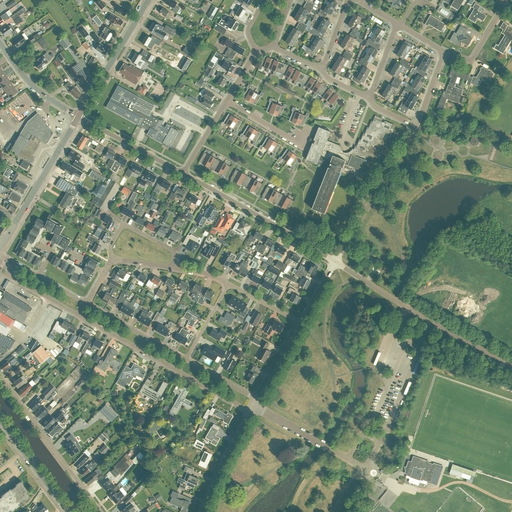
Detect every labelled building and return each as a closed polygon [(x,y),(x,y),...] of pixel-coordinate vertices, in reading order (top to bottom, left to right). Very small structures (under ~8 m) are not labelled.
[(9,9),(16,4),(13,0),(6,5),(9,9)] [(97,0),(95,2),(102,10),(106,7),(100,0),(97,0)] [(309,1),(310,0),(304,0),(307,2),(305,5),(312,9),(315,5),(309,1)] [(329,2),(327,5),(334,9),(338,4),(334,1),(334,0),(326,0),(329,2)] [(402,0),(388,0),(393,3),(392,5),(397,9),(402,0)] [(461,5),(464,0),(440,0),(441,0),(454,0),(451,6),(458,10),(461,5)] [(19,10),(23,7),(20,2),(15,6),(19,10)] [(125,16),(128,11),(115,3),(113,7),(117,9),(116,11),(118,12),(118,13),(120,14),(125,16)] [(484,20),(486,16),(478,11),(480,6),(475,3),(472,8),(474,9),(468,19),(475,23),(479,17),(484,20)] [(316,11),(312,9),(305,5),(303,9),(301,8),(298,13),(305,17),(308,13),(310,14),(311,12),(314,14),(314,13),(315,13),(316,11)] [(320,12),(319,12),(326,16),(327,13),(331,15),(334,9),(327,5),(324,11),(321,10),(318,9),(317,11),(320,12)] [(11,16),(13,19),(27,9),(26,6),(16,13),(11,16)] [(218,9),(213,6),(208,14),(214,17),(218,9)] [(447,16),(449,11),(439,7),(437,12),(447,16)] [(169,18),(172,14),(169,12),(163,8),(160,13),(166,17),(166,16),(169,18)] [(225,12),(235,18),(236,15),(242,19),(246,11),(240,8),(237,13),(232,11),(231,12),(226,9),(225,12)] [(324,19),(326,16),(319,12),(318,15),(324,19),(320,24),(327,28),(331,23),(324,19)] [(364,20),(366,17),(358,12),(357,15),(355,14),(351,20),(358,24),(362,18),(364,20)] [(0,16),(0,17),(0,18),(0,24),(7,20),(10,18),(6,13),(0,16)] [(302,22),(305,17),(298,13),(294,19),(300,23),(298,26),(305,30),(308,26),(302,22)] [(102,23),(97,15),(93,18),(99,26),(100,27),(102,23)] [(123,24),(123,23),(123,22),(111,15),(108,20),(112,23),(111,25),(114,26),(115,25),(116,25),(117,23),(121,26),(122,25),(123,24)] [(441,32),(445,24),(430,15),(425,25),(428,26),(429,24),(441,32)] [(14,21),(17,25),(23,21),(20,17),(14,21)] [(221,20),(219,25),(227,30),(229,27),(235,31),(239,23),(233,20),(230,19),(227,23),(221,20)] [(355,30),(358,24),(351,20),(348,26),(353,29),(351,32),(358,37),(361,33),(355,30)] [(153,23),(149,30),(155,34),(155,33),(164,39),(166,35),(168,36),(169,34),(170,35),(173,29),(166,25),(165,28),(157,23),(156,24),(153,23)] [(78,31),(84,39),(89,34),(84,27),(83,27),(81,24),(77,28),(79,30),(78,31)] [(324,34),(327,28),(320,24),(317,30),(314,28),(312,31),(319,35),(320,32),(324,34)] [(377,29),(375,34),(381,38),(385,32),(382,31),(384,28),(377,24),(375,28),(377,29)] [(17,33),(11,25),(8,27),(8,26),(1,31),(5,36),(12,31),(12,32),(15,35),(17,33)] [(511,40),(511,27),(508,25),(503,34),(505,36),(498,46),(496,45),(494,49),(503,54),(505,51),(503,50),(510,39),(511,40)] [(109,32),(111,29),(106,26),(101,33),(102,33),(100,37),(103,39),(104,39),(109,42),(113,34),(109,32)] [(227,31),(218,26),(216,30),(224,35),(227,31)] [(297,38),(300,34),(303,35),(305,30),(298,26),(296,29),(294,28),(291,34),(297,38)] [(468,46),(472,39),(465,35),(468,30),(461,26),(456,34),(454,33),(449,40),(458,46),(460,41),(468,46)] [(317,37),(319,35),(312,31),(311,34),(317,37),(314,43),(320,47),(324,41),(317,37)] [(356,40),(358,37),(351,32),(349,36),(347,35),(344,41),(350,45),(354,39),(356,40)] [(91,36),(96,43),(100,39),(95,33),(91,36)] [(17,48),(26,41),(21,34),(18,37),(12,42),(17,48)] [(293,46),(296,41),(297,38),(291,34),(286,42),(293,46)] [(378,44),(381,38),(375,34),(372,39),(370,38),(367,42),(374,46),(376,43),(378,44)] [(159,46),(162,41),(153,35),(151,38),(146,35),(142,43),(147,46),(151,41),(159,46)] [(64,36),(58,40),(64,48),(70,44),(64,36)] [(229,48),(225,55),(228,57),(233,50),(231,49),(234,43),(227,39),(226,41),(223,39),(220,44),(223,46),(224,45),(229,48)] [(347,50),(350,45),(344,41),(340,46),(346,50),(344,54),(351,58),(354,54),(347,50)] [(373,49),(374,46),(367,42),(365,46),(370,49),(367,53),(374,58),(378,52),(373,49)] [(102,53),(105,55),(108,51),(105,49),(106,48),(99,43),(95,49),(102,54),(102,53)] [(317,53),(320,47),(314,43),(310,49),(307,47),(305,50),(312,54),(313,51),(317,53)] [(414,50),(416,47),(409,43),(408,46),(404,43),(400,49),(407,53),(409,55),(410,52),(409,51),(410,48),(414,50)] [(236,51),(233,50),(228,57),(228,58),(232,60),(237,53),(242,55),(245,50),(239,46),(236,51)] [(182,52),(189,56),(193,51),(186,47),(182,52)] [(404,59),(407,53),(400,49),(397,55),(403,59),(401,61),(409,66),(411,64),(404,59)] [(136,53),(134,58),(133,57),(131,61),(132,61),(135,64),(134,65),(141,69),(145,62),(152,66),(155,61),(153,60),(155,57),(144,50),(141,55),(140,54),(140,55),(136,53)] [(430,55),(423,51),(420,55),(425,58),(422,62),(429,66),(433,60),(428,58),(430,55)] [(47,53),(41,57),(36,61),(37,62),(35,64),(35,65),(34,66),(34,67),(35,68),(36,69),(38,68),(38,69),(41,66),(42,67),(46,65),(45,63),(51,59),(54,56),(52,53),(49,56),(47,53)] [(97,60),(93,57),(93,56),(88,53),(85,58),(87,59),(85,61),(89,63),(89,64),(93,67),(97,60)] [(226,59),(219,54),(216,53),(214,55),(219,58),(218,59),(224,62),(221,67),(226,70),(225,70),(231,73),(235,67),(230,63),(231,61),(227,58),(226,59)] [(371,64),(374,58),(367,53),(364,58),(362,57),(360,61),(367,65),(369,63),(371,64)] [(350,61),(351,58),(344,54),(342,57),(340,56),(337,62),(343,66),(347,60),(350,61)] [(265,56),(261,66),(260,65),(258,69),(261,70),(262,67),(267,69),(268,69),(272,59),(265,56)] [(185,72),(191,61),(185,57),(179,68),(185,72)] [(57,58),(53,62),(57,67),(61,64),(57,58)] [(279,62),(272,59),(268,69),(267,69),(266,72),(268,73),(269,70),(274,72),(275,72),(279,62)] [(365,68),(367,65),(360,61),(358,65),(363,68),(360,73),(367,77),(371,71),(365,68)] [(400,72),(404,66),(410,70),(411,67),(409,66),(401,61),(399,64),(397,62),(393,68),(400,72)] [(287,65),(279,62),(275,72),(274,72),(273,75),(275,76),(277,73),(281,75),(283,75),(287,65)] [(338,74),(343,66),(337,62),(331,70),(338,74)] [(425,72),(429,66),(422,62),(419,67),(417,65),(415,69),(422,74),(423,71),(425,72)] [(136,85),(144,73),(135,67),(134,68),(131,66),(130,67),(124,64),(119,72),(125,76),(124,78),(136,85)] [(289,78),(294,69),(287,65),(283,75),(281,75),(280,78),(282,79),(284,76),(288,78),(289,78)] [(213,71),(209,68),(205,75),(210,78),(214,72),(213,71)] [(400,72),(393,68),(390,74),(396,78),(394,80),(401,84),(402,82),(399,79),(400,77),(398,76),(400,72)] [(422,85),(426,79),(420,76),(422,74),(415,69),(413,68),(410,72),(418,76),(415,81),(422,85)] [(473,78),(469,77),(466,85),(470,86),(471,83),(478,85),(484,75),(490,79),(493,74),(482,68),(476,78),(473,77),(473,78)] [(82,87),(87,83),(83,77),(85,75),(80,69),(70,76),(74,81),(76,80),(82,87)] [(296,82),(301,72),(294,69),(289,78),(288,78),(287,81),(289,82),(291,79),(295,81),(296,82)] [(457,77),(467,81),(469,75),(452,69),(450,74),(452,75),(448,85),(454,87),(457,77)] [(223,87),(227,80),(222,77),(223,75),(219,72),(216,76),(221,79),(218,84),(223,87)] [(303,85),(309,76),(301,72),(296,82),(295,81),(293,84),(296,86),(297,83),(302,85),(303,85)] [(364,83),(367,77),(360,73),(357,78),(355,77),(353,80),(360,85),(362,82),(364,83)] [(309,89),(315,80),(309,76),(303,85),(302,85),(300,88),(302,89),(304,86),(309,89)] [(11,82),(7,77),(0,82),(0,85),(2,87),(2,88),(11,82)] [(316,94),(322,84),(315,80),(309,89),(307,92),(309,93),(311,90),(315,93),(316,94)] [(418,91),(422,85),(415,81),(412,85),(410,84),(408,88),(415,92),(416,90),(418,91)] [(14,87),(11,82),(2,88),(2,87),(0,88),(0,91),(3,89),(6,93),(14,87)] [(68,82),(67,83),(68,84),(67,85),(75,93),(74,94),(78,97),(81,94),(74,87),(68,82)] [(68,84),(67,83),(64,86),(70,91),(69,92),(76,99),(78,97),(74,94),(75,93),(67,85),(68,84)] [(394,91),(396,88),(398,89),(399,87),(393,83),(391,85),(389,84),(385,90),(392,94),(395,95),(396,93),(394,91)] [(322,98),(329,89),(322,84),(316,94),(315,93),(313,96),(315,97),(317,94),(322,98)] [(118,85),(111,98),(106,107),(139,126),(140,125),(144,127),(144,128),(146,130),(147,129),(149,130),(147,135),(170,147),(179,131),(172,127),(173,126),(167,123),(164,129),(160,127),(164,121),(161,120),(150,114),(155,106),(139,97),(139,96),(118,85)] [(137,91),(144,96),(149,88),(144,85),(142,88),(140,86),(137,91)] [(249,102),(254,93),(249,89),(251,86),(249,85),(247,88),(248,89),(242,98),(249,102)] [(18,92),(14,87),(6,93),(9,97),(5,100),(6,102),(10,98),(18,92)] [(415,104),(418,98),(414,95),(415,92),(408,88),(405,87),(403,91),(405,92),(411,95),(408,100),(415,104)] [(202,90),(199,94),(202,96),(211,101),(214,95),(204,89),(202,90)] [(328,102),(335,94),(329,89),(322,98),(327,101),(325,104),(327,106),(329,103),(328,102)] [(389,100),(392,94),(385,90),(382,96),(389,100)] [(458,103),(461,94),(453,91),(452,94),(443,91),(437,109),(443,111),(447,99),(458,103)] [(255,106),(261,97),(262,98),(264,94),(261,93),(260,96),(254,93),(249,102),(255,106)] [(341,98),(335,94),(328,102),(329,103),(333,106),(331,109),(333,111),(336,107),(335,107),(341,98)] [(202,96),(201,99),(201,101),(202,102),(201,104),(210,109),(213,103),(211,101),(202,96)] [(273,115),(277,105),(272,103),(273,99),(270,98),(269,102),(270,102),(266,112),(273,115)] [(411,109),(415,104),(408,100),(405,104),(402,102),(400,106),(407,110),(409,108),(411,109)] [(283,107),(277,105),(273,115),(280,118),(284,108),(285,109),(287,105),(284,104),(283,107)] [(300,114),(294,112),(296,109),(293,107),(291,111),(293,112),(289,121),(296,124),(300,114)] [(19,166),(26,169),(29,163),(33,162),(34,160),(33,156),(32,155),(41,141),(46,144),(52,133),(37,113),(26,123),(13,145),(10,143),(6,150),(17,157),(16,158),(18,159),(17,161),(21,163),(19,166)] [(308,118),(310,114),(307,113),(305,116),(300,114),(296,124),(303,127),(307,117),(308,118)] [(230,127),(235,118),(229,114),(223,123),(222,122),(220,125),(223,127),(225,124),(230,127)] [(242,122),(235,118),(230,127),(235,130),(233,133),(235,135),(237,131),(236,131),(242,122)] [(380,126),(380,124),(381,125),(382,122),(374,119),(373,122),(372,121),(370,125),(379,129),(380,126)] [(385,121),(384,123),(384,124),(384,125),(383,125),(382,128),(390,131),(391,128),(392,129),(394,125),(385,121)] [(367,161),(356,156),(357,155),(360,156),(361,156),(362,156),(363,156),(364,157),(370,159),(371,159),(371,158),(370,157),(371,154),(372,152),(373,152),(374,151),(373,150),(374,148),(375,145),(376,146),(376,144),(377,141),(378,139),(379,139),(379,137),(378,137),(379,134),(380,132),(381,132),(382,131),(381,130),(382,128),(383,125),(384,125),(384,124),(384,123),(382,122),(381,125),(380,124),(380,126),(379,129),(378,132),(376,131),(376,132),(375,135),(374,138),(372,137),(371,138),(372,139),(371,141),(370,144),(368,143),(367,144),(368,145),(367,147),(366,150),(364,149),(363,151),(364,151),(363,153),(358,151),(357,152),(353,151),(353,150),(352,151),(351,152),(350,152),(349,153),(348,153),(347,156),(336,151),(338,145),(327,141),(331,132),(319,127),(313,140),(310,139),(309,142),(312,143),(307,157),(306,160),(318,164),(318,162),(329,167),(329,168),(328,168),(312,209),(325,214),(340,176),(344,164),(348,165),(347,166),(363,172),(367,161)] [(376,132),(376,131),(378,132),(379,129),(370,125),(369,128),(367,127),(366,131),(375,135),(376,132)] [(249,139),(254,130),(248,126),(242,134),(241,134),(239,137),(242,139),(244,136),(249,139)] [(392,131),(390,131),(382,128),(381,130),(382,131),(381,132),(380,132),(379,134),(387,137),(388,135),(390,136),(392,131)] [(256,142),(261,134),(254,130),(249,139),(254,142),(252,145),(255,146),(257,143),(256,142)] [(371,138),(372,137),(374,138),(375,135),(366,131),(365,134),(363,133),(362,137),(371,141),(372,139),(371,138)] [(389,138),(387,137),(379,134),(378,137),(379,137),(379,139),(378,139),(377,141),(385,144),(386,142),(387,142),(389,138)] [(93,141),(89,138),(88,139),(83,136),(80,141),(85,144),(88,146),(90,142),(92,143),(93,141)] [(268,150),(274,141),(267,137),(262,146),(261,145),(259,149),(261,150),(263,147),(268,150)] [(367,144),(368,143),(370,144),(371,141),(362,137),(361,140),(359,140),(358,143),(367,147),(368,145),(367,144)] [(85,144),(80,141),(77,146),(82,149),(81,150),(85,153),(87,150),(83,147),(85,144)] [(275,154),(280,145),(274,141),(268,150),(273,153),(271,156),(274,158),(276,155),(275,154)] [(386,145),(385,144),(377,141),(376,144),(376,146),(375,145),(374,148),(382,151),(383,148),(385,149),(386,145)] [(363,151),(364,149),(366,150),(367,147),(358,143),(357,146),(355,146),(354,150),(358,151),(363,153),(364,151),(363,151)] [(112,161),(116,154),(113,152),(113,151),(108,148),(104,156),(109,159),(109,158),(111,158),(107,165),(111,167),(113,162),(112,161)] [(384,151),(382,151),(374,148),(373,150),(374,151),(373,152),(372,152),(371,154),(380,158),(380,155),(382,156),(384,151)] [(287,162),(293,154),(287,149),(281,158),(280,157),(278,160),(280,162),(282,159),(287,162)] [(82,171),(85,166),(78,162),(81,157),(71,151),(68,156),(72,158),(72,159),(75,161),(73,166),(82,171)] [(205,166),(211,156),(204,152),(199,162),(205,166)] [(299,158),(293,154),(287,162),(292,166),(290,169),(292,171),(294,167),(293,167),(299,158)] [(381,158),(380,158),(371,154),(370,157),(371,158),(371,159),(370,159),(368,162),(377,165),(378,162),(379,162),(381,158)] [(212,169),(217,159),(211,156),(205,166),(212,169)] [(124,166),(127,161),(121,157),(116,164),(114,163),(112,168),(111,170),(116,173),(120,166),(123,168),(124,166)] [(219,173),(224,163),(217,159),(212,169),(219,173)] [(60,168),(71,175),(73,173),(75,174),(80,177),(83,173),(75,168),(75,169),(72,167),(72,166),(69,165),(64,162),(60,168)] [(231,167),(224,163),(219,173),(225,177),(231,167)] [(131,176),(133,172),(139,175),(142,169),(134,164),(132,169),(129,167),(125,173),(131,176)] [(19,174),(7,168),(2,175),(17,183),(13,189),(22,194),(27,185),(16,179),(19,174)] [(237,183),(242,173),(236,169),(230,179),(237,183)] [(106,178),(92,170),(89,176),(102,184),(106,178)] [(144,186),(148,180),(153,183),(157,176),(149,172),(144,180),(141,178),(138,183),(144,186)] [(244,186),(249,177),(242,173),(237,183),(244,186)] [(256,180),(249,177),(244,186),(250,190),(256,180)] [(59,180),(56,186),(67,193),(64,199),(71,203),(74,205),(75,203),(76,203),(78,199),(75,197),(78,192),(74,189),(75,186),(61,178),(60,181),(59,180)] [(154,190),(159,193),(162,187),(168,190),(171,184),(164,180),(161,185),(157,183),(154,190)] [(262,184),(256,180),(250,190),(257,194),(262,184)] [(100,197),(106,187),(100,183),(93,193),(100,197)] [(269,200),(274,190),(267,187),(262,196),(269,200)] [(6,195),(5,197),(13,201),(13,200),(18,203),(21,197),(11,192),(9,191),(9,190),(6,188),(3,193),(6,195)] [(175,193),(172,191),(168,198),(174,201),(176,195),(179,197),(179,198),(183,200),(185,197),(188,191),(183,188),(182,190),(178,188),(175,193)] [(275,204),(281,194),(274,190),(269,200),(275,204)] [(287,197),(281,194),(275,204),(282,207),(287,197)] [(188,209),(192,202),(196,204),(198,199),(191,195),(189,200),(188,200),(184,207),(188,209)] [(294,201),(287,197),(282,207),(288,211),(294,201)] [(71,203),(64,199),(60,205),(68,210),(69,210),(70,208),(70,207),(69,206),(71,203)] [(11,208),(13,210),(14,210),(16,207),(9,202),(9,203),(4,200),(3,202),(4,203),(2,206),(10,210),(11,208)] [(126,216),(134,201),(131,200),(127,208),(124,206),(121,213),(126,216)] [(132,219),(135,212),(132,211),(137,203),(134,201),(126,216),(132,219)] [(154,209),(156,204),(152,201),(148,208),(153,210),(153,211),(154,209)] [(213,221),(218,212),(213,209),(213,208),(209,206),(203,217),(199,214),(195,221),(200,224),(198,226),(202,228),(207,218),(213,221)] [(98,217),(101,210),(95,207),(92,214),(98,217)] [(191,221),(194,216),(189,214),(191,211),(187,209),(184,215),(188,216),(187,218),(191,221)] [(229,219),(231,216),(227,213),(223,220),(219,218),(214,228),(220,231),(221,229),(224,228),(228,229),(230,225),(231,225),(233,221),(229,219)] [(112,218),(106,215),(103,221),(108,224),(106,228),(111,230),(115,224),(112,222),(113,219),(112,218)] [(146,221),(148,218),(145,216),(143,220),(138,217),(136,222),(142,225),(145,221),(146,221)] [(30,252),(31,249),(27,247),(30,242),(34,245),(44,226),(56,233),(52,241),(63,247),(62,250),(69,254),(72,249),(68,246),(70,241),(60,235),(64,228),(49,220),(47,223),(38,218),(26,240),(22,238),(16,249),(18,251),(16,255),(35,265),(35,264),(39,266),(43,259),(45,255),(42,254),(40,258),(30,252)] [(175,223),(181,227),(184,221),(178,218),(175,223)] [(153,225),(149,223),(147,228),(153,231),(155,227),(157,227),(159,222),(156,220),(153,225)] [(246,233),(250,225),(242,221),(240,224),(237,222),(232,230),(241,235),(243,232),(246,233)] [(167,233),(169,229),(166,228),(166,229),(161,226),(160,229),(157,233),(164,237),(166,232),(167,233)] [(105,231),(101,229),(98,227),(97,230),(103,234),(101,238),(105,241),(109,235),(104,232),(105,231)] [(179,240),(182,235),(173,231),(168,239),(175,243),(177,239),(179,240)] [(260,241),(263,236),(256,232),(254,236),(250,235),(248,239),(252,241),(254,242),(256,238),(260,241)] [(197,248),(199,245),(198,245),(199,244),(196,242),(198,238),(191,234),(190,236),(188,235),(183,243),(187,245),(185,248),(194,253),(197,248)] [(100,241),(92,237),(89,235),(87,239),(90,241),(89,243),(94,246),(92,250),(98,254),(102,246),(98,244),(100,241)] [(272,248),(275,242),(268,239),(264,245),(262,244),(257,251),(262,254),(266,247),(265,247),(266,245),(272,248)] [(208,245),(203,255),(209,258),(211,255),(215,257),(216,254),(220,248),(214,244),(212,247),(208,245)] [(282,257),(287,249),(280,245),(276,252),(274,251),(271,256),(274,258),(276,254),(282,257)] [(226,254),(220,264),(227,267),(231,260),(233,262),(237,256),(231,253),(230,256),(226,254)] [(297,263),(300,258),(296,255),(294,254),(290,260),(288,259),(285,263),(284,264),(281,270),(287,274),(288,272),(285,270),(288,265),(291,259),(296,262),(297,263)] [(87,283),(99,263),(88,256),(86,259),(90,261),(84,272),(82,270),(79,274),(75,272),(77,267),(55,255),(51,262),(73,274),(71,278),(82,284),(83,281),(87,283)] [(246,267),(247,265),(248,264),(243,261),(242,263),(241,262),(239,266),(237,265),(233,271),(239,274),(244,265),(246,267)] [(281,270),(284,264),(279,261),(276,267),(281,270)] [(304,267),(300,273),(306,276),(308,272),(313,275),(318,267),(311,264),(308,269),(304,267)] [(248,266),(247,265),(246,267),(244,265),(239,274),(245,277),(248,271),(248,270),(247,269),(248,266)] [(254,268),(251,273),(253,274),(250,279),(257,283),(262,275),(257,273),(259,270),(257,269),(254,268)] [(123,279),(126,274),(119,269),(118,272),(115,270),(114,272),(115,274),(112,278),(116,281),(119,277),(123,279)] [(306,276),(300,273),(297,271),(295,275),(303,279),(300,286),(306,289),(311,281),(305,278),(306,276)] [(144,283),(147,277),(140,273),(137,278),(135,277),(132,282),(134,283),(135,281),(138,282),(139,280),(144,283)] [(286,274),(284,279),(290,283),(293,278),(286,274)] [(158,285),(161,280),(154,276),(151,281),(149,280),(146,285),(151,288),(154,283),(158,285)] [(172,287),(175,282),(168,278),(165,284),(169,286),(168,288),(169,289),(167,293),(170,295),(174,289),(172,288),(173,288),(172,287)] [(269,278),(268,279),(265,278),(264,280),(265,280),(262,286),(269,289),(272,284),(271,284),(273,280),(269,278)] [(185,290),(188,285),(181,281),(178,286),(183,289),(181,291),(185,293),(186,291),(185,290)] [(108,303),(111,297),(117,287),(110,283),(110,282),(108,286),(113,289),(109,296),(106,294),(102,300),(108,303)] [(196,284),(193,288),(192,287),(190,292),(196,296),(193,301),(197,303),(198,302),(202,294),(200,293),(203,288),(196,284)] [(284,288),(280,285),(277,284),(275,286),(276,286),(273,292),(280,296),(283,290),(284,288)] [(289,300),(296,304),(300,297),(293,293),(295,290),(290,288),(287,293),(292,295),(289,300)] [(157,291),(153,289),(149,296),(152,298),(157,291)] [(165,293),(159,289),(155,295),(162,298),(165,293)] [(211,300),(214,294),(207,290),(204,295),(202,294),(198,302),(202,304),(204,301),(203,300),(205,296),(211,300)] [(4,291),(3,291),(0,296),(0,310),(22,324),(31,308),(4,291)] [(168,300),(175,304),(179,296),(173,293),(168,300)] [(241,311),(239,314),(245,317),(249,310),(245,308),(247,304),(241,301),(232,296),(231,297),(228,303),(228,304),(231,306),(234,308),(236,309),(241,311)] [(113,307),(117,300),(111,297),(108,303),(113,307)] [(134,299),(132,303),(125,313),(128,315),(127,316),(130,317),(131,316),(135,308),(133,307),(133,306),(134,306),(137,301),(134,299)] [(128,301),(125,305),(124,304),(120,310),(123,312),(122,313),(125,314),(125,313),(132,303),(128,301)] [(143,323),(149,312),(144,310),(138,320),(143,323)] [(148,326),(152,320),(149,319),(153,312),(150,311),(149,312),(143,323),(148,326)] [(256,326),(262,315),(255,311),(249,322),(256,326)] [(0,332),(6,336),(12,325),(23,332),(26,327),(15,320),(15,321),(0,312),(0,332)] [(224,317),(221,316),(217,321),(227,327),(228,325),(230,326),(235,317),(227,312),(224,317)] [(192,322),(195,316),(192,315),(189,321),(187,324),(190,326),(192,322)] [(275,329),(281,332),(284,325),(279,322),(275,319),(271,325),(268,324),(263,331),(269,335),(272,330),(274,330),(275,329)] [(66,330),(70,324),(63,321),(62,324),(57,321),(53,329),(61,333),(63,329),(66,330)] [(172,334),(174,330),(176,327),(177,325),(174,323),(169,330),(167,328),(169,325),(166,323),(164,327),(159,324),(155,330),(156,331),(156,332),(160,334),(161,334),(161,333),(166,336),(169,332),(172,334)] [(76,328),(70,324),(66,330),(63,335),(67,337),(69,332),(72,334),(76,328)] [(179,342),(186,330),(182,328),(179,334),(177,333),(174,339),(179,342)] [(224,338),(227,333),(221,329),(219,332),(213,329),(210,335),(219,341),(221,337),(224,338)] [(191,334),(188,339),(186,337),(189,332),(186,330),(179,342),(185,345),(186,342),(189,343),(194,336),(191,334)] [(6,336),(0,332),(0,351),(4,354),(8,348),(10,350),(15,341),(6,336)] [(87,341),(90,336),(90,335),(88,334),(87,334),(83,332),(82,333),(80,332),(78,336),(76,341),(79,344),(82,338),(87,341)] [(33,351),(38,343),(34,339),(28,348),(33,351)] [(86,349),(92,353),(95,348),(98,350),(103,343),(96,339),(92,345),(90,343),(89,345),(86,349)] [(261,360),(265,362),(268,356),(269,356),(271,352),(266,349),(269,344),(263,341),(261,346),(263,348),(257,358),(260,360),(261,361),(261,360)] [(22,345),(14,352),(18,355),(25,348),(22,345)] [(222,358),(225,352),(216,346),(215,349),(208,345),(203,354),(215,361),(218,356),(222,358)] [(41,363),(49,357),(41,346),(32,353),(41,363)] [(113,367),(113,368),(112,368),(117,371),(121,364),(112,358),(113,355),(116,356),(118,352),(111,348),(103,363),(99,361),(96,367),(103,371),(107,364),(113,367)] [(27,360),(33,354),(31,351),(24,357),(27,360)] [(231,359),(234,354),(228,351),(228,352),(226,354),(225,357),(228,360),(223,368),(230,372),(236,362),(231,359)] [(18,362),(15,358),(14,358),(7,363),(7,362),(4,364),(3,364),(0,366),(0,367),(2,370),(3,370),(4,371),(8,369),(13,365),(14,366),(18,362)] [(142,377),(145,372),(133,364),(128,373),(123,370),(116,382),(124,387),(126,383),(128,384),(133,376),(134,377),(136,374),(142,377)] [(258,374),(254,372),(257,367),(251,364),(248,369),(251,370),(245,380),(252,383),(255,377),(256,378),(258,374)] [(17,388),(27,381),(23,375),(13,383),(17,388)] [(161,396),(167,384),(163,382),(157,393),(152,390),(153,389),(151,388),(150,389),(148,388),(149,387),(143,384),(139,392),(155,401),(159,395),(161,396)] [(24,386),(17,392),(19,394),(19,395),(20,396),(21,396),(22,397),(28,391),(30,390),(30,389),(32,387),(28,383),(24,386)] [(37,408),(55,389),(51,385),(42,394),(44,395),(40,399),(38,397),(32,403),(32,404),(29,407),(33,411),(36,408),(37,408)] [(190,408),(193,403),(182,397),(186,389),(180,385),(177,391),(174,389),(172,392),(178,395),(168,414),(173,417),(180,405),(181,405),(182,403),(190,408)] [(106,404),(99,410),(112,422),(119,415),(111,408),(106,404)] [(44,416),(52,407),(50,405),(46,408),(43,405),(38,410),(39,410),(34,415),(39,420),(43,415),(44,416)] [(210,411),(208,414),(211,416),(212,414),(223,420),(222,422),(222,421),(227,424),(227,425),(232,416),(233,416),(229,414),(228,415),(226,414),(227,413),(226,415),(214,409),(211,408),(210,411)] [(60,411),(53,418),(50,415),(45,419),(46,420),(42,425),(46,429),(49,425),(50,426),(56,421),(57,422),(61,417),(64,415),(60,411)] [(159,424),(157,421),(146,429),(148,431),(150,430),(149,429),(156,424),(157,426),(159,424)] [(57,434),(63,428),(57,422),(47,433),(52,438),(56,433),(57,434)] [(216,433),(218,431),(211,427),(205,438),(211,441),(210,443),(215,446),(220,438),(215,435),(214,437),(211,435),(213,432),(216,433)] [(81,447),(78,443),(75,446),(71,441),(74,438),(71,434),(66,439),(68,442),(64,445),(63,446),(64,446),(67,450),(68,451),(71,456),(78,451),(78,450),(77,449),(81,447)] [(106,436),(105,437),(101,434),(98,437),(103,442),(105,444),(108,440),(109,438),(106,436)] [(193,446),(201,450),(204,444),(196,439),(193,446)] [(105,444),(98,451),(103,455),(109,448),(105,444)] [(205,468),(210,457),(208,456),(209,454),(204,452),(198,465),(205,468)] [(81,466),(89,458),(84,453),(73,464),(78,469),(81,465),(81,466)] [(136,455),(132,461),(136,464),(140,459),(136,455)] [(144,457),(139,462),(142,466),(148,461),(144,457)] [(407,474),(406,476),(422,481),(422,480),(427,482),(427,483),(436,486),(443,467),(433,463),(433,465),(428,463),(428,462),(413,457),(411,462),(409,462),(405,473),(407,474)] [(90,471),(95,466),(97,465),(95,463),(93,463),(93,464),(91,462),(86,467),(85,466),(79,472),(82,476),(85,473),(87,473),(89,471),(90,471)] [(184,491),(186,485),(193,488),(195,485),(196,486),(199,479),(190,475),(193,470),(185,466),(183,471),(186,472),(185,476),(188,477),(186,481),(178,478),(177,482),(180,484),(178,488),(184,491)] [(83,480),(84,481),(87,486),(95,480),(96,480),(98,479),(99,481),(103,478),(101,475),(97,477),(96,477),(98,475),(101,472),(98,468),(94,471),(95,471),(83,480)] [(110,472),(114,477),(119,474),(114,468),(110,472)] [(471,475),(451,469),(449,474),(461,477),(469,480),(471,475)] [(101,485),(105,491),(110,488),(110,489),(114,486),(108,479),(105,482),(101,485)] [(0,511),(7,511),(9,511),(19,504),(18,503),(23,500),(24,501),(29,497),(26,493),(28,492),(22,484),(23,484),(21,481),(20,482),(20,481),(15,485),(16,486),(11,489),(10,488),(1,496),(1,497),(0,497),(0,511)] [(120,499),(124,496),(119,489),(120,489),(117,485),(113,489),(115,493),(110,496),(115,503),(120,499)] [(183,511),(185,511),(189,503),(184,500),(184,502),(176,498),(178,493),(172,491),(170,496),(172,497),(169,503),(172,504),(173,502),(178,505),(177,506),(181,508),(180,510),(183,511)] [(126,504),(136,494),(134,492),(124,502),(126,504)] [(126,507),(121,511),(134,511),(136,510),(131,503),(126,507)]
